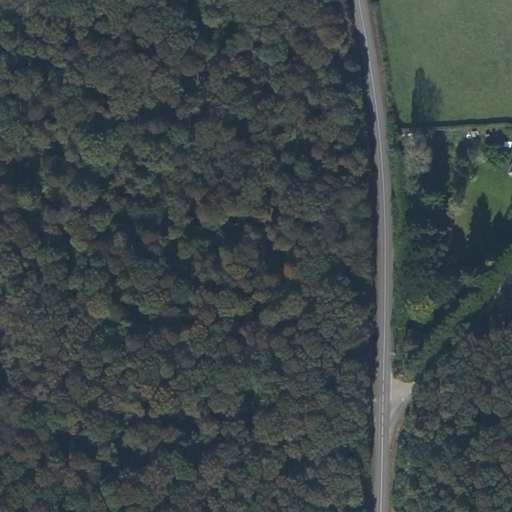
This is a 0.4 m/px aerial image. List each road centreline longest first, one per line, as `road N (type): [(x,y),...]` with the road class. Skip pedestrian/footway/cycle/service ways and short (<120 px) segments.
road 1 (track): [(30,0),(34,59),(13,109),(39,179),(47,317),(37,384),(68,511)]
road 2 (secondary): [(357,0),(384,198),(384,416)]
road 3 (unclassified): [(384,416),(511,288)]
